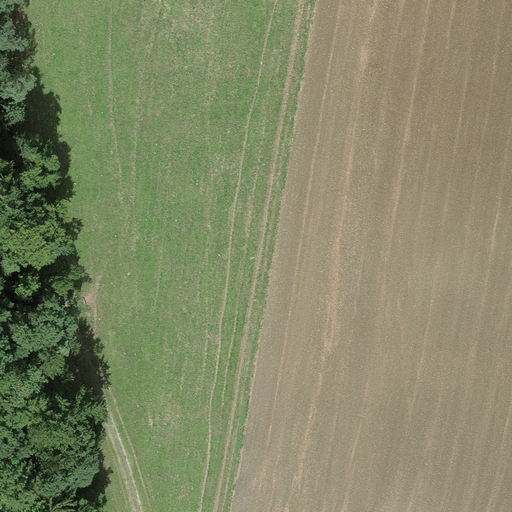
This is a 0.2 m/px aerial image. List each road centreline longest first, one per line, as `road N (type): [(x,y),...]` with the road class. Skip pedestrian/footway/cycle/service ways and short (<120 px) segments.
road 1 (track): [(11,0),(67,280),(132,511)]
road 2 (track): [(290,0),(206,511)]
